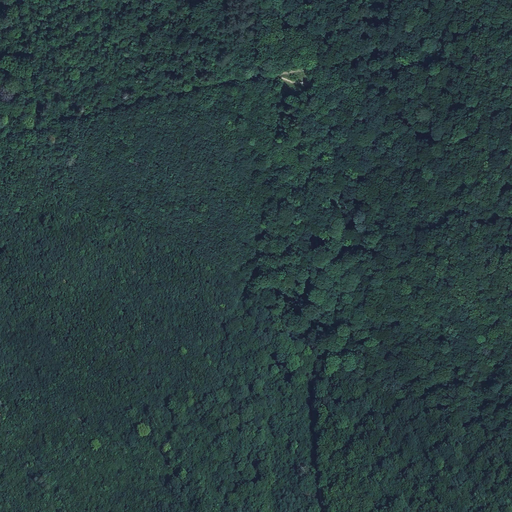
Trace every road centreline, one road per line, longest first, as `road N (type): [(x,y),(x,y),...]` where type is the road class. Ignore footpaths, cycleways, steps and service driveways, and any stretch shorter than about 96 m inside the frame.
road 1 (track): [(398,48),(350,269),(354,317),(317,387),(325,511)]
road 2 (track): [(267,78),(0,135)]
road 3 (track): [(350,269),(335,197),(335,123),(313,84),(279,75)]
road 4 (track): [(398,48),(267,78)]
